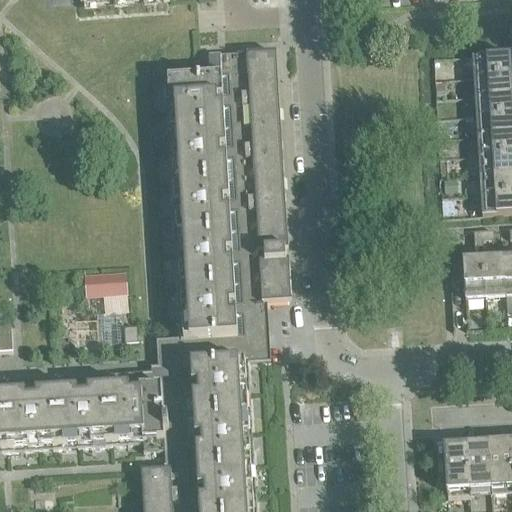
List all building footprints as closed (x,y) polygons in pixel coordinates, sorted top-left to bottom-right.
[(0,456),(143,448),(143,457),(165,456),(166,474),(144,475),(146,511),(256,511),(247,366),(270,365),(270,364),(267,364),(266,357),(266,345),(265,339),(268,339),(268,338),(267,338),(265,307),(288,306),(273,57),(208,60),(210,80),(164,83),(180,343),(157,344),(158,371),(131,372),(132,378),(0,385),(0,456)] [(472,63),(473,82),(511,80),(510,59),(471,62),(471,63),(472,63)] [(473,82),(474,102),(511,99),(511,89),(511,80),(473,82)] [(444,85),(435,85),(436,99),(445,98),(444,85)] [(511,99),(474,102),(476,121),(511,119),(511,99)] [(511,119),(476,121),(477,141),(511,138),(511,119)] [(511,138),(477,141),(478,161),(511,158),(511,138)] [(511,158),(478,161),(479,180),(511,178),(511,158)] [(511,178),(479,180),(481,200),(511,197),(511,178)] [(456,184),(444,185),(444,196),(457,196),(456,184)] [(511,197),(481,200),(482,219),(481,219),(481,220),(511,218),(511,197)] [(493,235),(481,236),(482,245),(494,245),(493,235)] [(482,245),(481,236),(473,236),(474,251),(482,250),(482,245)] [(511,262),(503,263),(505,302),(511,301),(511,262)] [(503,263),(483,265),(485,303),(505,302),(503,263)] [(485,303),(483,265),(464,266),(464,265),(462,266),(464,285),(465,305),(466,305),(466,304),(485,303)] [(462,266),(451,266),(453,285),(464,285),(462,266)] [(126,277),(84,280),(86,302),(127,300),(126,277)] [(0,330),(0,355),(12,355),(11,330),(0,330)] [(124,348),(138,347),(137,332),(123,332),(124,348)] [(511,484),(510,448),(488,449),(490,493),(511,491),(511,484)] [(488,449),(466,450),(469,494),(490,493),(488,449)] [(469,494),(466,450),(444,452),(444,451),(443,451),(446,497),(447,497),(447,496),(469,494)]
